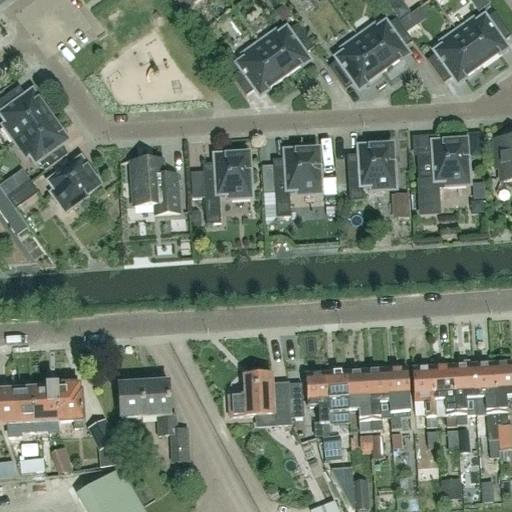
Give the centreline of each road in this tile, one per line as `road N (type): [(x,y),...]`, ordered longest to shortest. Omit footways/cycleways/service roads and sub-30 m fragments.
road 1 (residential): [(36,33),(97,131),(511,104)]
road 2 (residential): [(511,302),(0,335)]
